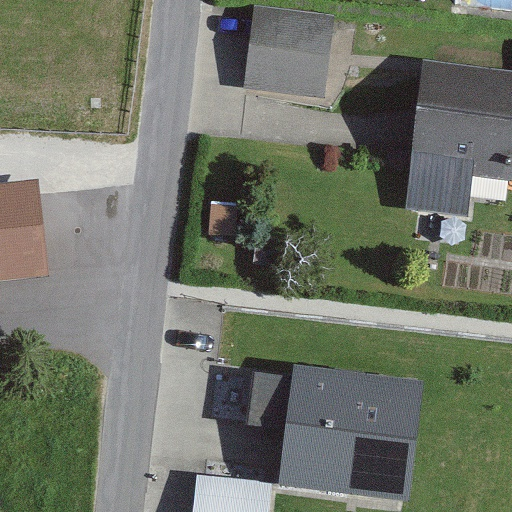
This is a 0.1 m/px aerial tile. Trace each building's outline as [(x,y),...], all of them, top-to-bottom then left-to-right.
[(327,24),(252,16),(244,94),(319,102),(327,24)] [(511,77),(417,67),(401,216),(461,223),(465,181),(511,186),(511,77)] [(0,211),(0,314),(31,313),(27,211),(0,211)] [(291,375),(276,495),(400,510),(415,390),(291,375)] [(265,511),(267,488),(190,482),(187,511),(265,511)]
